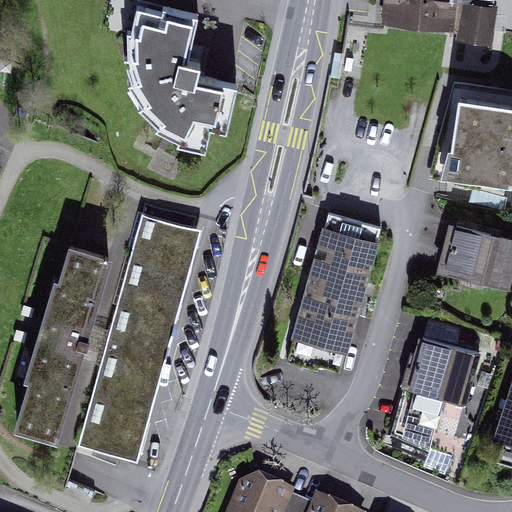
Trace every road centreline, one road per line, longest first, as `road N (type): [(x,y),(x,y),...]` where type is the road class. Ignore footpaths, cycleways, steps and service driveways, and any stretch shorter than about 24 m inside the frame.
road 1 (primary): [(310,0),(260,231),(208,405)]
road 2 (unknown): [(272,178),(251,178),(214,202),(174,208),(19,154),(0,200)]
road 3 (residential): [(481,511),(208,405)]
